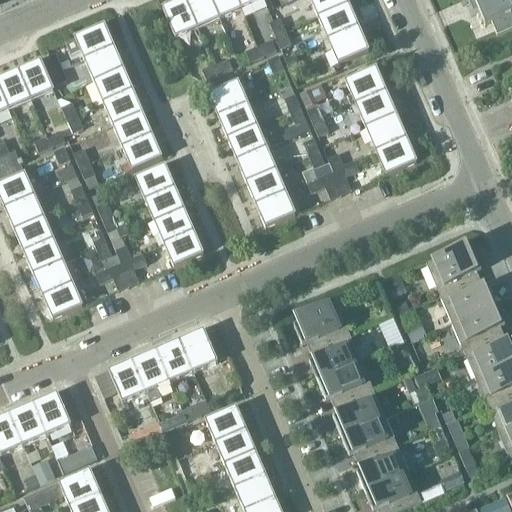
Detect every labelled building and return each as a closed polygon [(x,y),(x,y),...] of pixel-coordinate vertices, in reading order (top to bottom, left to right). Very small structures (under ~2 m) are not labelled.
[(220,22),(210,0),(192,0),(186,3),(199,32),(220,22)] [(242,13),(236,0),(210,0),(220,22),(242,13)] [(263,0),(236,0),(242,13),(265,3),(263,0)] [(349,8),(345,0),(309,0),(319,21),(349,8)] [(511,0),(473,0),(477,7),(486,28),(492,25),(498,38),(511,31),(511,0)] [(186,3),(163,13),(176,42),(199,32),(186,3)] [(359,32),(349,8),(319,21),(329,45),(359,32)] [(280,23),(270,27),(276,39),(286,35),(280,23)] [(304,44),(319,38),(315,28),(300,34),(304,44)] [(86,64),(115,52),(105,29),(76,41),(86,64)] [(369,55),(359,32),(329,45),(339,68),(369,55)] [(286,35),(276,39),(281,52),(291,48),(286,35)] [(259,50),(263,60),(276,54),(272,44),(259,50)] [(263,60),(259,50),(246,56),(250,66),(263,60)] [(86,64),(95,86),(124,74),(115,52),(86,64)] [(52,75),(62,71),(56,58),(46,62),(52,75)] [(295,58),(285,62),(290,75),(300,71),(295,58)] [(278,60),(268,64),(274,77),(284,72),(278,60)] [(215,69),(220,79),(232,73),(228,63),(215,69)] [(54,93),(41,64),(19,74),(32,103),(54,93)] [(220,79),(215,69),(203,74),(207,84),(220,79)] [(62,71),(52,75),(58,89),(68,84),(62,71)] [(347,84),(357,109),(387,96),(376,72),(347,84)] [(0,82),(0,89),(10,112),(32,103),(19,74),(0,82)] [(95,86),(105,108),(134,96),(124,74),(95,86)] [(218,95),(209,98),(219,121),(248,108),(238,86),(222,93),(221,91),(217,93),(218,95)] [(0,116),(10,112),(0,89),(0,116)] [(291,90),(281,94),(285,103),(295,98),(291,90)] [(310,93),(300,97),(306,110),(316,106),(310,93)] [(105,108),(114,130),(143,118),(134,96),(105,108)] [(268,99),(267,107),(274,112),(281,108),(281,101),(275,96),(268,99)] [(397,119),(387,96),(357,109),(367,132),(397,119)] [(290,116),(301,111),(295,98),(285,103),(290,116)] [(63,102),(59,104),(62,111),(72,107),(63,102)] [(68,124),(78,120),(72,107),(62,111),(68,124)] [(258,130),(248,108),(219,121),(228,143),(258,130)] [(313,127),(323,123),(318,110),(308,114),(313,127)] [(301,111),(290,116),(296,128),(306,124),(301,111)] [(114,130),(124,152),(152,140),(143,118),(114,130)] [(407,143),(397,119),(367,132),(377,156),(407,143)] [(78,120),(68,124),(74,138),(84,133),(78,120)] [(323,123),(313,127),(319,140),(329,136),(323,123)] [(306,124),(296,128),(300,138),(310,134),(306,124)] [(258,130),(228,143),(238,165),(267,152),(258,130)] [(48,141),(53,151),(65,146),(61,136),(48,141)] [(162,161),(152,140),(124,152),(133,174),(162,161)] [(53,151),(48,141),(35,147),(40,157),(53,151)] [(310,160),(320,155),(314,142),(304,147),(310,160)] [(407,143),(377,156),(387,179),(417,166),(407,143)] [(5,145),(0,147),(0,158),(2,162),(11,158),(6,146),(5,145)] [(65,152),(55,156),(61,169),(71,164),(65,152)] [(277,174),(267,152),(238,165),(247,187),(277,174)] [(80,171),(90,166),(84,153),(74,158),(80,171)] [(320,155),(310,160),(315,172),(325,168),(320,155)] [(2,162),(0,162),(0,185),(1,187),(25,177),(21,168),(24,167),(22,163),(19,164),(16,156),(11,158),(2,162)] [(344,171),(344,170),(338,158),(328,162),(330,166),(334,176),(342,172),(344,171)] [(342,172),(346,181),(359,175),(355,165),(344,170),(344,171),(342,172)] [(90,166),(80,171),(86,184),(96,179),(90,166)] [(325,168),(315,172),(320,182),(322,181),(332,177),(334,176),(330,166),(325,168)] [(146,205),(175,192),(165,169),(136,182),(146,205)] [(352,194),(346,181),(342,172),(334,176),(332,177),(342,199),(352,194)] [(286,196),(277,174),(247,187),(257,209),(286,196)] [(1,188),(0,188),(0,198),(6,212),(35,199),(25,177),(1,187),(1,188)] [(322,181),(326,191),(331,203),(342,199),(332,177),(322,181)] [(96,179),(86,184),(90,193),(100,188),(96,179)] [(78,180),(68,185),(72,195),(82,190),(78,180)] [(326,191),(322,181),(320,182),(308,187),(313,197),(326,191)] [(77,207),(88,203),(82,190),(72,195),(77,207)] [(156,227),(185,214),(175,192),(146,205),(156,227)] [(286,196),(257,209),(266,231),(296,218),(286,196)] [(6,212),(15,234),(44,221),(35,199),(6,212)] [(88,203),(77,207),(83,220),(93,216),(88,203)] [(103,223),(113,219),(107,206),(97,210),(103,223)] [(165,249),(194,236),(185,214),(156,227),(165,249)] [(113,219),(103,223),(108,236),(118,232),(113,219)] [(44,221),(15,234),(25,256),(54,243),(44,221)] [(118,232),(108,236),(113,245),(122,241),(118,232)] [(97,252),(107,247),(102,234),(91,239),(97,252)] [(194,236),(165,249),(175,271),(204,258),(194,236)] [(122,241),(113,245),(117,254),(127,250),(122,241)] [(25,256),(34,278),(63,265),(54,243),(25,256)] [(107,247),(97,252),(102,265),(113,260),(107,247)] [(132,263),(127,250),(117,254),(118,258),(122,267),(130,264),(132,263)] [(441,301),(481,284),(478,276),(482,274),(481,271),(474,254),(469,256),(467,251),(449,258),(447,255),(433,261),(435,264),(427,267),(441,301)] [(113,260),(102,265),(106,274),(109,273),(117,269),(120,268),(122,267),(118,258),(113,260)] [(130,264),(135,274),(147,268),(143,258),(132,263),(130,264)] [(129,290),(140,286),(135,274),(130,264),(122,267),(120,268),(129,290)] [(73,287),(63,265),(34,278),(44,300),(73,287)] [(129,290),(120,268),(117,269),(109,273),(118,292),(119,295),(129,290)] [(106,274),(96,278),(100,288),(114,282),(109,273),(106,274)] [(453,329),(497,310),(489,291),(485,293),(481,284),(441,301),(453,329)] [(54,322),(83,310),(73,287),(44,300),(54,322)] [(407,305),(397,309),(400,317),(410,312),(407,305)] [(307,348),(311,356),(351,339),(336,306),(329,309),(327,306),(313,312),(314,315),(296,323),(299,328),(294,330),(303,350),(307,348)] [(501,332),(505,330),(497,310),(453,329),(465,357),(504,340),(501,332)] [(421,324),(406,330),(412,346),(427,340),(421,324)] [(214,330),(204,334),(211,348),(213,352),(212,352),(218,366),(228,362),(214,330)] [(181,344),(195,376),(218,366),(212,352),(213,352),(211,348),(204,334),(181,344)] [(351,339),(311,356),(314,365),(310,366),(318,386),(362,367),(351,339)] [(476,384),(511,369),(511,346),(508,348),(504,340),(465,357),(476,384)] [(171,386),(195,376),(181,344),(157,354),(171,386)] [(134,364),(148,396),(152,406),(162,401),(158,392),(171,386),(157,354),(134,364)] [(123,407),(148,396),(134,364),(110,375),(123,407)] [(331,403),(334,412),(374,395),(362,367),(318,386),(326,405),(331,403)] [(488,412),(511,401),(511,369),(476,384),(488,412)] [(424,375),(422,376),(427,388),(442,382),(436,370),(424,375)] [(418,378),(407,383),(412,395),(427,388),(422,376),(418,378)] [(374,395),(334,412),(337,420),(333,422),(341,441),(386,422),(374,395)] [(34,407),(48,439),(72,429),(66,415),(65,412),(64,413),(58,397),(34,407)] [(500,439),(511,434),(511,401),(488,412),(500,439)] [(433,402),(420,407),(425,418),(434,414),(437,413),(433,402)] [(183,413),(188,424),(211,415),(205,403),(183,413)] [(11,418),(25,449),(48,439),(34,407),(11,418)] [(206,424),(215,443),(245,430),(237,410),(206,424)] [(452,414),(443,418),(447,428),(456,424),(452,414)] [(164,435),(188,425),(188,423),(184,416),(160,426),(164,435)] [(0,457),(1,460),(25,449),(11,418),(0,422),(0,457)] [(354,459),(357,467),(397,450),(386,422),(341,441),(350,461),(354,459)] [(457,424),(447,428),(451,438),(461,434),(457,424)] [(149,442),(161,436),(163,435),(159,426),(129,439),(133,448),(149,442)] [(226,470),(257,457),(245,430),(215,443),(226,470)] [(511,434),(500,439),(511,468),(511,467),(511,434)] [(445,441),(433,446),(438,460),(450,455),(445,441)] [(71,458),(60,463),(66,477),(98,463),(92,449),(71,458)] [(397,450),(357,467),(361,475),(356,477),(365,496),(409,477),(397,450)] [(226,470),(236,493),(266,479),(257,457),(226,470)] [(48,463),(33,470),(41,488),(56,482),(48,463)] [(474,466),(465,470),(470,481),(479,476),(474,466)] [(65,499),(70,510),(101,497),(91,473),(25,502),(29,511),(38,511),(58,504),(57,502),(65,499)] [(210,475),(195,482),(198,489),(213,483),(210,475)] [(465,486),(460,476),(441,484),(446,494),(465,486)] [(407,511),(421,506),(421,505),(409,477),(365,496),(371,511),(407,511)] [(35,478),(25,482),(30,493),(40,488),(35,478)] [(253,511),(276,502),(266,479),(236,493),(243,511),(253,511)] [(70,510),(70,511),(107,511),(101,497),(70,510)] [(510,511),(506,500),(479,511),(510,511)] [(280,511),(276,502),(253,511),(280,511)]
